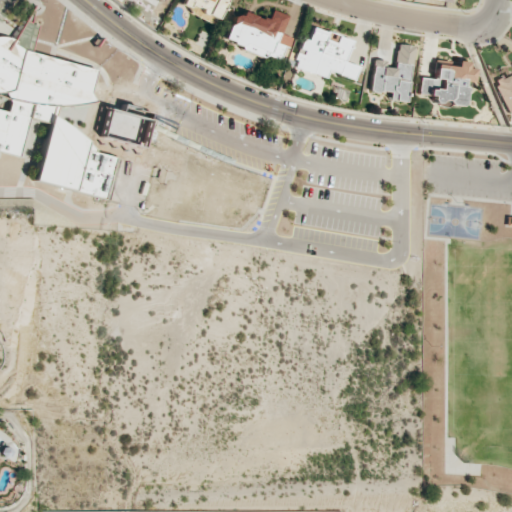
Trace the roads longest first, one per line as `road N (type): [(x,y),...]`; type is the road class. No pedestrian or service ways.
road 1 (tertiary): [(511,143),(371,132),(291,115),(180,67),(84,0)]
road 2 (residential): [(323,0),(470,33),(485,31),(495,0)]
